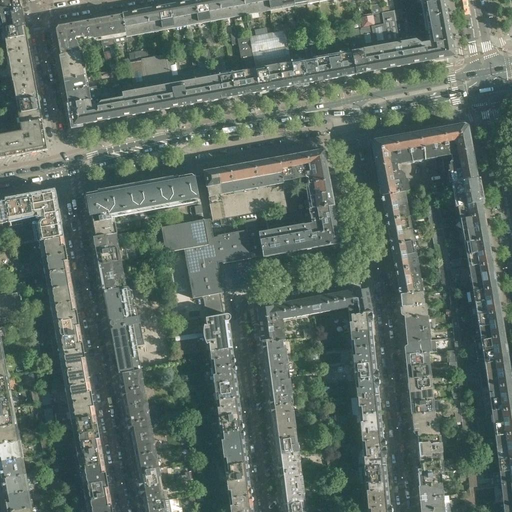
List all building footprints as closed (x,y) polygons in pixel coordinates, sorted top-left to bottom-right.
[(24,22),(20,4),(16,5),(15,0),(12,1),(0,3),(0,13),(0,16),(1,20),(4,20),(5,28),(16,26),(16,24),(24,22)] [(209,20),(205,0),(204,0),(193,2),(197,23),(209,20)] [(221,18),(217,0),(205,0),(209,20),(221,18)] [(233,16),(230,0),(217,0),(221,18),(233,16)] [(245,14),(242,0),(230,0),(233,16),(245,14)] [(257,12),(255,0),(242,0),(245,14),(257,12)] [(269,9),(267,0),(255,0),(257,12),(269,9)] [(282,7),(280,0),(267,0),(269,9),(282,7)] [(445,14),(443,1),(423,4),(425,18),(445,14)] [(197,23),(193,2),(181,4),(185,25),(197,23)] [(388,47),(382,17),(381,12),(387,11),(385,3),(370,6),(374,26),(365,28),(360,29),(360,34),(364,51),(367,72),(391,68),(388,47)] [(185,25),(181,4),(169,6),(173,27),(185,25)] [(173,27),(169,6),(157,9),(161,29),(173,27)] [(161,29),(157,9),(145,11),(149,31),(161,29)] [(149,31),(145,11),(133,13),(137,34),(149,31)] [(137,34),(133,13),(121,15),(125,34),(125,36),(137,34)] [(448,27),(445,14),(425,18),(428,31),(448,27)] [(125,34),(121,15),(109,17),(113,39),(118,38),(117,36),(125,34)] [(113,39),(109,17),(97,20),(101,39),(108,37),(109,39),(113,39)] [(101,39),(97,20),(85,22),(88,38),(89,39),(91,39),(93,40),(101,39)] [(26,37),(24,22),(16,24),(16,26),(5,28),(2,28),(3,33),(6,33),(7,40),(26,37)] [(88,38),(85,22),(71,24),(73,34),(74,34),(74,36),(77,38),(83,37),(83,38),(84,39),(88,38)] [(74,36),(74,34),(73,34),(71,24),(58,27),(56,30),(58,44),(74,41),(77,38),(74,36)] [(450,41),(448,27),(428,31),(430,42),(430,44),(450,41)] [(31,61),(26,37),(7,40),(9,48),(6,48),(8,58),(11,57),(12,65),(31,61)] [(283,87),(280,67),(275,39),(263,41),(267,69),(271,90),(283,87)] [(80,53),(79,46),(77,45),(76,42),(74,41),(58,44),(60,56),(79,52),(79,53),(80,53)] [(453,56),(450,41),(430,44),(430,42),(424,43),(428,61),(453,56)] [(428,61),(424,43),(420,44),(417,42),(412,43),(416,63),(428,61)] [(416,63),(412,43),(400,45),(404,65),(416,63)] [(404,65),(400,45),(388,47),(391,68),(404,65)] [(331,79),(328,58),(325,46),(313,48),(316,60),(319,81),(331,79)] [(367,72),(364,51),(352,54),(355,74),(367,72)] [(84,64),(83,60),(81,60),(79,53),(79,52),(60,56),(63,68),(84,64)] [(355,74),(352,54),(340,56),(343,76),(355,74)] [(343,76),(340,56),(328,58),(331,79),(343,76)] [(319,81),(316,60),(304,62),(307,83),(319,81)] [(35,86),(31,61),(12,65),(13,72),(11,73),(12,82),(15,82),(16,89),(35,86)] [(307,83),(304,62),(292,64),(295,85),(307,83)] [(84,77),(82,69),(85,69),(84,64),(63,68),(65,80),(84,77)] [(295,85),(292,64),(280,67),(283,87),(295,85)] [(271,90),(267,69),(255,71),(259,92),(271,90)] [(223,98),(219,78),(218,70),(211,71),(212,79),(207,80),(211,100),(223,98)] [(259,92),(255,71),(243,73),(247,94),(259,92)] [(211,100),(207,80),(206,72),(199,73),(200,81),(195,82),(199,103),(211,100)] [(247,94),(243,73),(231,75),(235,96),(247,94)] [(199,103),(195,82),(194,75),(182,78),(183,84),(187,105),(199,103)] [(235,96),(231,75),(219,78),(223,98),(235,96)] [(88,88),(87,84),(85,84),(84,77),(65,80),(67,92),(88,88)] [(187,105),(183,84),(171,86),(175,107),(187,105)] [(38,98),(35,86),(16,89),(18,97),(15,97),(16,102),(38,98)] [(175,107),(171,86),(159,89),(163,109),(175,107)] [(88,101),(87,93),(89,93),(88,88),(67,92),(69,104),(88,101)] [(163,109),(159,89),(147,91),(151,111),(163,109)] [(151,111),(147,91),(135,93),(139,114),(151,111)] [(139,114),(135,93),(122,95),(123,99),(126,116),(139,114)] [(40,110),(38,98),(16,102),(17,107),(20,106),(21,113),(40,110)] [(126,116),(123,99),(110,102),(113,118),(126,116)] [(82,124),(80,110),(89,108),(88,101),(69,104),(73,126),(82,124)] [(113,118),(110,102),(99,104),(97,107),(99,121),(113,118)] [(97,107),(89,108),(80,110),(82,124),(99,121),(97,107)] [(43,128),(40,110),(21,113),(21,114),(16,115),(19,132),(43,128)] [(476,179),(468,140),(466,128),(463,126),(374,142),(372,145),(379,184),(403,180),(403,179),(402,175),(400,175),(400,171),(398,172),(396,163),(441,155),(444,167),(449,166),(450,171),(449,171),(450,179),(446,180),(447,185),(455,183),(476,179)] [(47,151),(47,148),(43,128),(19,132),(16,133),(0,135),(0,159),(45,151),(47,151)] [(328,181),(325,167),(322,151),(278,159),(283,189),(294,187),(299,186),(307,184),(328,181)] [(283,189),(278,159),(241,166),(247,199),(284,192),(283,189)] [(287,208),(284,192),(247,199),(241,166),(229,168),(233,190),(238,217),(287,208)] [(238,217),(233,190),(229,168),(216,171),(221,193),(226,225),(237,223),(236,217),(238,217)] [(226,225),(221,193),(216,171),(204,173),(214,227),(226,225)] [(157,212),(198,204),(193,177),(192,177),(191,176),(183,177),(181,178),(178,179),(175,180),(173,179),(154,183),(152,184),(144,185),(142,185),(125,188),(123,189),(117,190),(115,190),(87,195),(86,194),(84,197),(87,211),(87,210),(88,216),(92,216),(94,229),(90,229),(92,238),(95,237),(96,238),(113,235),(116,234),(116,232),(159,225),(157,212)] [(411,191),(410,186),(406,187),(404,179),(403,179),(403,180),(379,184),(380,189),(378,191),(379,194),(381,195),(381,196),(402,192),(402,193),(411,191)] [(478,191),(476,179),(455,183),(458,202),(465,201),(463,194),(478,191)] [(331,198),(330,193),(328,181),(307,184),(312,209),(332,205),(332,204),(333,202),(332,199),(331,198)] [(437,199),(434,187),(428,188),(431,199),(431,200),(437,199)] [(431,199),(428,188),(422,189),(425,201),(431,199)] [(58,213),(54,190),(28,195),(32,213),(41,212),(42,216),(58,213)] [(480,203),(478,191),(463,194),(465,201),(458,202),(459,207),(480,203)] [(404,205),(402,193),(402,192),(381,196),(381,198),(380,199),(381,202),(382,203),(383,208),(404,205)] [(63,238),(58,213),(42,216),(42,219),(41,219),(37,225),(37,229),(27,231),(22,228),(20,219),(33,216),(32,213),(28,195),(4,199),(8,222),(12,247),(39,242),(63,238)] [(8,222),(4,199),(0,199),(0,223),(8,222)] [(433,212),(431,200),(431,199),(425,201),(427,213),(433,212)] [(439,211),(437,199),(431,200),(433,212),(439,211)] [(482,215),(480,203),(459,207),(461,219),(482,215)] [(332,205),(312,209),(310,209),(313,222),(334,218),(332,205)] [(406,217),(404,205),(383,208),(386,221),(406,217)] [(203,213),(201,206),(194,207),(196,215),(203,213)] [(441,223),(439,211),(433,212),(435,224),(441,223)] [(435,224),(433,212),(427,213),(430,225),(436,224),(435,224)] [(484,227),(482,215),(461,219),(463,231),(484,227)] [(409,229),(406,217),(386,221),(388,233),(409,229)] [(337,230),(334,218),(313,222),(313,225),(308,226),(310,235),(337,230)] [(223,264),(251,259),(246,231),(217,236),(217,237),(213,238),(210,219),(161,228),(165,253),(184,250),(192,298),(192,299),(203,297),(220,294),(223,293),(218,263),(222,262),(222,264),(223,264)] [(444,234),(441,223),(435,224),(436,224),(438,236),(444,234)] [(438,236),(436,224),(430,225),(432,238),(438,236)] [(312,248),(310,235),(308,226),(296,228),(300,250),(306,249),(307,250),(311,249),(311,248),(312,248)] [(486,239),(484,227),(463,231),(466,243),(486,239)] [(300,250),(296,228),(284,231),(288,252),(289,252),(290,253),(294,253),(294,251),(300,250)] [(411,242),(409,229),(388,233),(390,246),(411,242)] [(340,240),(339,236),(338,236),(337,230),(310,235),(312,248),(339,243),(339,241),(340,240)] [(288,252),(284,231),(271,233),(275,255),(281,254),(282,255),(286,254),(286,253),(288,252)] [(275,255),(271,233),(258,235),(262,257),(264,257),(265,258),(269,257),(269,256),(275,255)] [(446,246),(444,234),(438,236),(440,248),(446,246)] [(118,248),(117,240),(114,241),(113,235),(96,238),(93,239),(96,252),(118,248)] [(440,248),(438,236),(432,238),(435,250),(440,249),(440,248)] [(66,254),(63,238),(39,242),(40,247),(42,247),(44,258),(66,254)] [(489,251),(486,239),(466,243),(468,255),(489,251)] [(413,254),(411,242),(390,246),(392,258),(413,254)] [(155,244),(146,246),(148,254),(157,252),(155,244)] [(449,258),(446,246),(440,248),(440,249),(443,260),(449,258)] [(118,262),(117,257),(119,256),(118,248),(96,252),(98,265),(118,262)] [(443,260),(440,249),(435,250),(437,262),(443,261),(443,260)] [(491,265),(489,251),(468,255),(470,267),(491,265)] [(69,270),(66,254),(44,258),(46,268),(44,269),(45,274),(47,274),(69,270)] [(416,267),(413,254),(392,258),(395,270),(416,267)] [(451,270),(449,258),(443,260),(443,261),(445,271),(451,270)] [(445,271),(443,261),(437,262),(440,275),(445,274),(445,271)] [(123,274),(121,267),(119,267),(118,262),(98,265),(101,278),(123,274)] [(493,277),(493,273),(491,265),(470,267),(472,277),(473,286),(480,286),(479,278),(493,277)] [(418,279),(416,267),(395,270),(397,283),(418,279)] [(72,286),(69,270),(47,274),(49,285),(47,285),(48,290),(72,286)] [(453,281),(451,270),(445,271),(445,274),(447,282),(453,281)] [(123,288),(122,283),(124,282),(123,274),(101,278),(103,292),(123,288)] [(449,290),(447,282),(445,274),(440,275),(443,291),(449,290)] [(495,289),(493,277),(479,278),(480,286),(473,286),(474,291),(495,289)] [(420,293),(418,279),(397,283),(398,289),(397,290),(398,293),(399,294),(399,295),(420,293)] [(74,302),(72,286),(48,290),(49,296),(51,295),(53,306),(74,302)] [(143,346),(139,324),(140,324),(138,317),(137,317),(136,308),(131,309),(130,300),(133,299),(132,291),(127,288),(123,288),(103,292),(109,322),(109,324),(109,325),(110,325),(110,326),(111,326),(112,329),(110,330),(118,375),(140,371),(136,347),(143,346)] [(371,313),(367,289),(352,292),(353,299),(352,299),(353,304),(356,303),(357,315),(371,313)] [(497,301),(495,289),(474,291),(476,303),(497,301)] [(20,312),(20,308),(21,308),(19,297),(18,297),(17,293),(14,294),(14,291),(0,293),(0,319),(18,316),(18,313),(20,312)] [(282,319),(348,307),(349,315),(351,315),(357,315),(356,303),(353,304),(352,299),(353,299),(352,292),(352,291),(349,292),(349,291),(346,291),(346,292),(321,297),(321,296),(318,297),(318,298),(305,300),(305,299),(302,299),(302,300),(278,305),(277,304),(274,305),(274,306),(271,306),(271,307),(272,313),(274,313),(274,318),(271,319),(273,331),(280,330),(283,329),(282,319)] [(420,301),(420,293),(399,295),(401,307),(423,305),(423,300),(420,301)] [(224,315),(220,294),(203,297),(207,318),(224,315)] [(499,313),(497,301),(476,303),(478,315),(499,313)] [(77,319),(74,302),(53,306),(50,306),(51,312),(54,312),(56,322),(77,319)] [(425,317),(423,305),(401,307),(402,317),(402,318),(403,318),(403,319),(404,319),(405,319),(425,317)] [(273,331),(271,319),(274,318),(274,313),(272,313),(271,307),(257,309),(260,337),(259,338),(259,341),(261,342),(261,344),(281,341),(282,341),(280,330),(273,331)] [(182,320),(180,309),(172,311),(174,321),(182,320)] [(372,330),(371,320),(372,320),(373,318),(373,316),(371,315),(371,313),(357,315),(351,315),(352,324),(349,325),(350,333),(372,330)] [(501,325),(499,313),(478,315),(480,327),(501,325)] [(230,339),(228,323),(228,321),(229,321),(229,320),(230,319),(230,318),(230,317),(229,316),(228,315),(227,315),(226,315),(225,315),(224,315),(207,318),(206,318),(207,327),(203,327),(203,328),(203,331),(203,333),(203,334),(203,336),(203,338),(204,339),(204,341),(204,342),(205,344),(209,343),(210,352),(231,349),(230,339)] [(426,324),(425,317),(405,319),(406,325),(405,326),(405,327),(405,328),(405,331),(429,329),(428,324),(426,324)] [(80,335),(77,319),(56,322),(58,333),(55,334),(56,339),(80,335)] [(503,337),(501,325),(480,327),(482,339),(503,337)] [(428,341),(427,334),(429,333),(429,329),(405,331),(405,335),(406,336),(407,337),(407,343),(427,341),(428,341)] [(374,347),(372,330),(350,333),(350,341),(353,340),(354,349),(374,347)] [(83,351),(80,335),(56,339),(57,344),(60,344),(62,355),(83,351)] [(506,352),(505,346),(503,337),(482,339),(484,349),(486,363),(507,361),(506,352)] [(286,357),(285,348),(282,348),(281,341),(261,344),(261,346),(260,347),(260,349),(262,350),(263,360),(286,357)] [(428,353),(427,341),(407,343),(406,343),(405,344),(405,345),(404,345),(404,346),(405,355),(428,353)] [(376,364),(374,347),(354,349),(355,358),(352,358),(353,366),(376,364)] [(233,359),(231,349),(210,352),(209,352),(210,360),(213,360),(214,368),(234,366),(233,364),(234,364),(235,363),(235,360),(233,359)] [(86,367),(83,351),(62,355),(64,366),(61,366),(62,371),(86,367)] [(427,365),(426,358),(429,358),(428,353),(405,355),(406,367),(427,365)] [(285,374),(284,366),(287,366),(286,357),(263,360),(264,369),(263,371),(264,373),(265,374),(265,376),(285,374)] [(511,385),(507,361),(486,363),(490,387),(511,385)] [(377,373),(376,364),(353,366),(354,374),(357,374),(358,382),(377,380),(377,378),(379,377),(378,374),(377,373)] [(428,372),(427,365),(406,367),(408,379),(431,377),(430,372),(428,372)] [(236,382),(234,372),(235,372),(236,370),(236,368),(234,367),(234,366),(214,368),(215,377),(213,377),(214,385),(236,382)] [(89,383),(86,367),(62,371),(63,377),(66,376),(68,387),(89,383)] [(141,388),(140,380),(142,380),(140,371),(118,375),(121,391),(141,388)] [(290,390),(289,381),(286,381),(285,374),(265,376),(266,377),(264,378),(265,381),(266,382),(268,393),(290,390)] [(429,389),(429,382),(431,382),(431,377),(408,379),(409,391),(429,389)] [(379,397),(378,385),(379,384),(379,382),(378,381),(377,381),(377,380),(358,382),(358,391),(356,391),(356,399),(379,397)] [(238,398),(236,382),(214,385),(215,393),(217,393),(218,401),(238,398)] [(92,400),(89,383),(68,387),(65,387),(66,393),(69,393),(71,403),(92,400)] [(511,409),(511,394),(511,385),(490,387),(493,412),(511,409)] [(146,403),(145,395),(143,395),(141,388),(121,391),(124,408),(146,403)] [(430,396),(429,389),(409,391),(410,403),(433,401),(432,396),(430,396)] [(289,406),(289,399),(291,399),(290,390),(268,393),(269,401),(267,402),(268,405),(269,405),(270,409),(289,406)] [(0,411),(11,410),(8,393),(0,394),(0,411)] [(381,414),(379,397),(356,399),(357,407),(360,407),(361,415),(381,414)] [(240,415),(238,398),(218,401),(219,409),(217,410),(218,418),(240,415)] [(95,416),(92,400),(71,403),(73,414),(70,415),(71,420),(95,416)] [(432,413),(431,406),(433,406),(433,401),(410,403),(411,415),(432,413)] [(147,420),(146,413),(148,412),(146,403),(124,408),(127,424),(147,420)] [(294,422),(293,413),(290,414),(289,406),(270,409),(268,410),(269,412),(270,413),(272,425),(294,422)] [(511,434),(511,409),(493,412),(494,421),(496,436),(511,434)] [(0,428),(14,426),(11,410),(0,411),(0,428)] [(432,420),(432,413),(411,415),(412,427),(435,425),(435,420),(432,420)] [(382,430),(381,414),(361,415),(362,424),(359,424),(360,432),(382,430)] [(241,424),(240,415),(218,418),(219,426),(221,426),(222,434),(242,431),(242,429),(243,428),(243,425),(241,424)] [(98,432),(95,416),(71,420),(72,425),(75,425),(76,436),(98,432)] [(152,436),(151,427),(149,427),(147,420),(127,424),(130,440),(152,436)] [(294,439),(293,432),(296,431),(294,422),(272,425),(273,434),(272,435),(272,437),(273,438),(274,441),(274,442),(294,439)] [(437,437),(437,436),(435,425),(412,427),(413,436),(414,437),(414,438),(415,438),(415,439),(416,439),(417,439),(437,437)] [(0,445),(16,443),(14,426),(0,428),(0,445)] [(384,442),(382,430),(360,432),(360,440),(363,440),(364,449),(384,447),(384,446),(386,445),(385,442),(384,442)] [(244,448),(243,437),(244,436),(244,433),(242,432),(242,431),(222,434),(224,442),(221,443),(222,451),(244,448)] [(101,448),(98,432),(76,436),(78,447),(76,447),(77,452),(101,448)] [(511,446),(511,434),(496,436),(498,448),(511,446)] [(153,453),(152,445),(154,445),(152,436),(130,440),(133,456),(153,453)] [(438,444),(437,437),(437,436),(437,437),(417,439),(418,451),(441,448),(440,444),(438,444)] [(299,455),(297,446),(295,446),(294,439),(274,442),(274,441),(273,443),(273,445),(274,446),(276,458),(299,455)] [(0,462),(19,459),(16,443),(0,445),(0,462)] [(511,458),(511,446),(498,448),(499,460),(511,458)] [(386,463),(385,454),(386,453),(386,450),(385,450),(384,450),(384,447),(364,449),(365,457),(362,458),(363,466),(386,463)] [(104,464),(101,448),(77,452),(78,458),(80,457),(82,468),(104,464)] [(247,458),(246,457),(244,448),(222,451),(223,459),(226,458),(227,467),(246,464),(246,462),(248,460),(247,458)] [(440,461),(439,453),(441,453),(441,448),(418,451),(419,462),(419,463),(439,461),(440,461)] [(158,468),(156,460),(155,460),(153,453),(133,456),(135,473),(158,468)] [(298,472),(297,464),(300,464),(299,455),(276,458),(277,466),(276,468),(276,470),(278,471),(278,474),(298,472)] [(511,470),(511,458),(499,460),(501,472),(511,470)] [(22,475),(19,459),(0,462),(0,477),(0,479),(22,475)] [(440,473),(439,461),(419,463),(419,462),(419,463),(418,463),(417,464),(417,465),(416,465),(416,466),(417,475),(440,473)] [(387,480),(386,463),(363,466),(364,474),(367,473),(368,482),(387,480)] [(107,481),(104,464),(82,468),(80,468),(81,474),(83,474),(85,484),(107,481)] [(249,481),(247,470),(247,469),(249,468),(248,466),(247,465),(246,464),(227,467),(228,475),(225,476),(227,484),(249,481)] [(159,485),(158,478),(160,477),(158,468),(135,473),(138,489),(159,485)] [(511,483),(511,470),(501,472),(502,484),(511,483)] [(303,487),(302,479),(299,479),(298,472),(278,474),(277,475),(277,478),(279,479),(280,490),(303,487)] [(439,485),(438,478),(441,477),(440,473),(417,475),(418,487),(439,485)] [(27,491),(24,475),(22,475),(0,479),(3,496),(27,491)] [(389,497),(387,480),(368,482),(368,491),(366,491),(366,499),(389,497)] [(110,497),(107,481),(85,484),(87,495),(85,496),(85,501),(110,497)] [(251,490),(250,490),(249,481),(227,484),(228,492),(230,491),(231,500),(251,497),(250,494),(251,494),(252,493),(251,490)] [(511,495),(511,483),(502,484),(504,496),(511,495)] [(164,501),(162,492),(160,493),(159,485),(138,489),(141,505),(164,501)] [(440,492),(439,485),(418,487),(420,499),(443,496),(442,492),(440,492)] [(302,504),(301,497),(304,496),(303,487),(280,490),(281,499),(280,500),(280,503),(282,503),(282,507),(302,504)] [(6,511),(30,508),(27,491),(3,496),(6,511)] [(441,509),(441,501),(443,501),(443,496),(420,499),(421,511),(441,509)] [(112,511),(110,497),(85,501),(86,506),(89,506),(90,511),(112,511)] [(252,511),(251,502),(252,502),(253,501),(252,498),(251,498),(251,497),(231,500),(232,508),(230,509),(230,511),(252,511)] [(390,509),(389,497),(366,499),(367,507),(370,507),(370,511),(392,511),(392,510),(391,509),(390,509)] [(163,511),(164,510),(166,510),(164,501),(141,505),(142,511),(163,511)]
